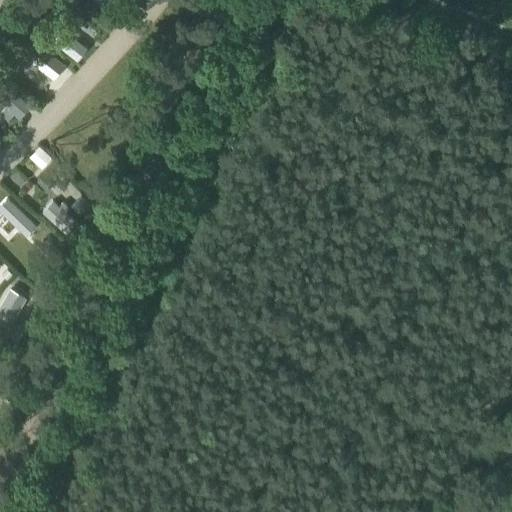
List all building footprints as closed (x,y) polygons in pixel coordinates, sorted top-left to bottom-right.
[(31,9),(25,17),(36,27),(43,19),(31,9)] [(51,19),(41,31),(77,60),(87,48),(51,19)] [(2,34),(0,36),(0,45),(2,47),(8,39),(2,34)] [(27,35),(16,49),(53,79),(64,65),(27,35)] [(0,78),(0,99),(6,105),(0,112),(8,119),(14,113),(19,117),(29,105),(0,78)] [(39,147),(29,158),(41,168),(50,157),(39,147)] [(8,199),(0,207),(0,211),(24,236),(34,225),(8,199)] [(52,200),(41,212),(68,235),(75,242),(86,230),(74,220),(64,211),(69,207),(62,201),(58,206),(52,200)] [(9,290),(0,304),(0,338),(1,339),(24,299),(9,290)]
